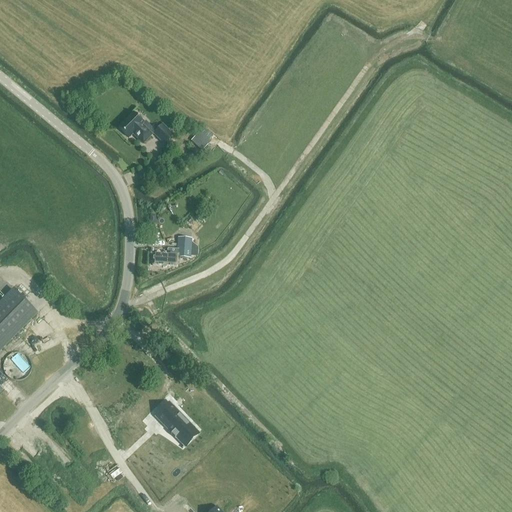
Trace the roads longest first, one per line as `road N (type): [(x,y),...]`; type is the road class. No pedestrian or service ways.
road 1 (tertiary): [(0,436),(108,330),(124,295),(130,247),(117,180),(0,76)]
road 2 (track): [(273,199),(369,63),(417,36)]
